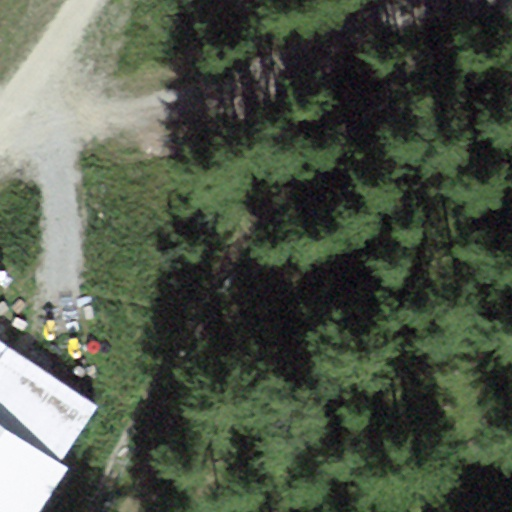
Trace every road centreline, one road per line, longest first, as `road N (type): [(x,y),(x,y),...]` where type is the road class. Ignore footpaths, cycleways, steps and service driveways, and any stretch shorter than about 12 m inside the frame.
road 1 (track): [(0,142),(511,8)]
road 2 (track): [(99,0),(0,105)]
